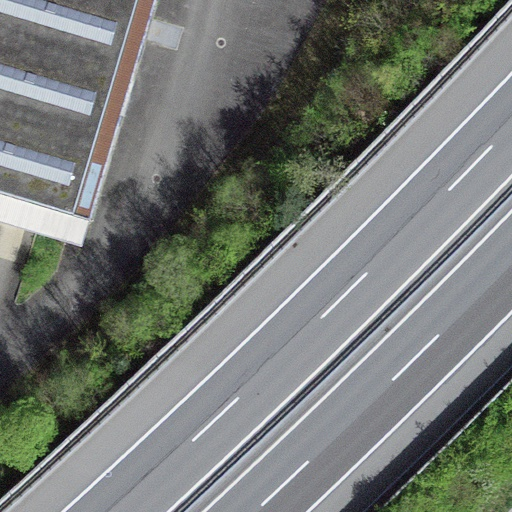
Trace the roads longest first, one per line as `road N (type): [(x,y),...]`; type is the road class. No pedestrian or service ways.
road 1 (motorway): [(511,122),(115,511)]
road 2 (motorway): [(253,511),(511,258)]
